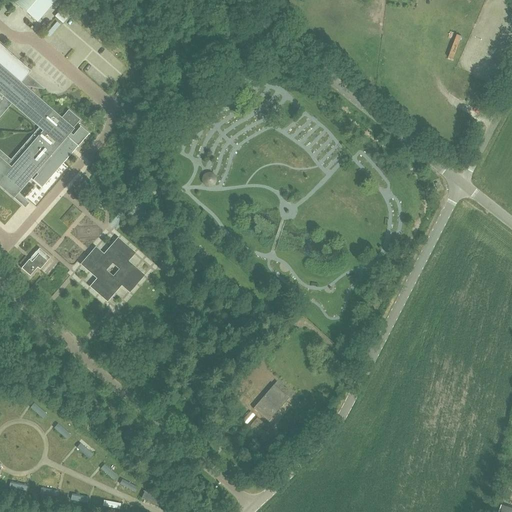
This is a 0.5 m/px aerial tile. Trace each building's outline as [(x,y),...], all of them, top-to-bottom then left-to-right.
[(57,0),(16,0),(14,3),(38,23),(57,0)] [(0,186),(1,187),(13,198),(22,206),(23,205),(18,201),(21,197),(18,194),(29,181),(31,179),(42,189),(52,178),(56,174),(74,153),(77,150),(79,147),(90,134),(81,127),(73,136),(69,133),(80,120),(69,110),(61,119),(49,108),(47,111),(46,110),(41,106),(19,86),(20,85),(28,75),(31,72),(18,60),(13,67),(5,60),(11,54),(7,50),(1,45),(0,44),(0,186)] [(216,183),(217,180),(216,178),(215,176),(213,174),(211,174),(209,173),(206,174),(204,175),(203,177),(202,180),(202,182),(203,185),(205,187),(207,188),(209,188),(212,188),(214,186),(215,185),(216,183)] [(104,254),(96,247),(80,265),(96,279),(89,287),(107,302),(121,287),(129,293),(145,275),(129,261),(136,253),(118,237),(104,254)] [(50,257),(39,248),(22,267),(30,274),(37,266),(40,268),(50,257)] [(240,399),(256,381),(251,376),(235,395),(240,399)] [(257,405),(253,409),(268,422),(280,408),(288,398),(273,385),(268,392),(257,405)] [(48,416),(34,404),(29,410),(43,422),(48,416)] [(243,421),(247,425),(254,417),(250,413),(243,421)] [(74,436),(58,424),(54,429),(69,441),(74,436)] [(95,454),(82,444),(77,450),(90,460),(95,454)] [(121,475),(107,464),(101,471),(115,482),(121,475)] [(32,487),(7,482),(6,489),(31,494),(32,487)] [(63,492),(40,488),(38,495),(61,500),(63,492)] [(93,499),(69,494),(68,501),(91,506),(93,499)]
